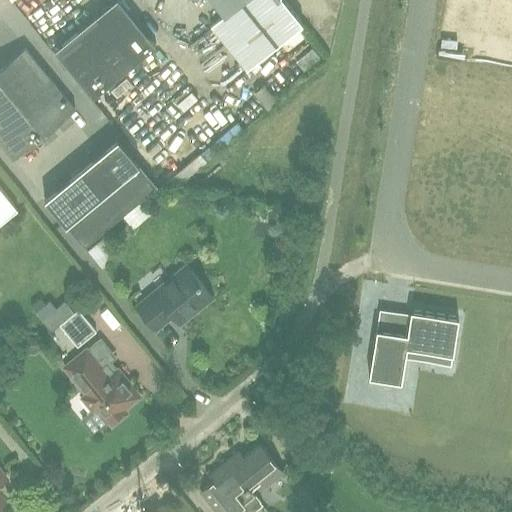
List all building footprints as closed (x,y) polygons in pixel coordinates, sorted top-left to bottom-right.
[(119,0),(113,0),(54,48),(93,96),(156,44),(119,0)] [(211,0),(223,14),(211,24),(246,68),(302,23),(283,0),(211,0)] [(511,0),(465,0),(460,30),(502,37),(500,51),(511,53),(511,0)] [(0,143),(13,159),(75,108),(24,47),(0,66),(0,143)] [(120,105),(106,115),(113,124),(126,113),(120,105)] [(157,185),(119,138),(118,137),(44,198),(45,199),(84,246),(96,235),(96,236),(109,225),(132,205),(132,206),(145,195),(157,185)] [(0,223),(17,209),(0,188),(0,223)] [(179,322),(211,296),(187,266),(181,271),(179,269),(170,277),(171,279),(137,306),(155,328),(173,314),(179,322)] [(112,315),(121,310),(113,292),(103,296),(112,315)] [(376,326),(369,374),(401,379),(405,356),(407,344),(452,352),(458,316),(411,308),(410,312),(407,331),(376,326)] [(96,330),(78,309),(59,324),(77,346),(96,330)] [(139,396),(117,368),(117,369),(110,361),(116,357),(100,337),(64,366),(86,394),(82,397),(92,410),(97,407),(108,421),(109,421),(111,424),(126,413),(123,409),(139,396)] [(238,450),(226,460),(259,500),(260,500),(251,489),(261,480),(265,486),(283,471),(260,442),(243,456),(238,450)] [(259,500),(226,460),(209,474),(214,479),(200,491),(216,511),(232,511),(243,504),(247,509),(259,500)]
